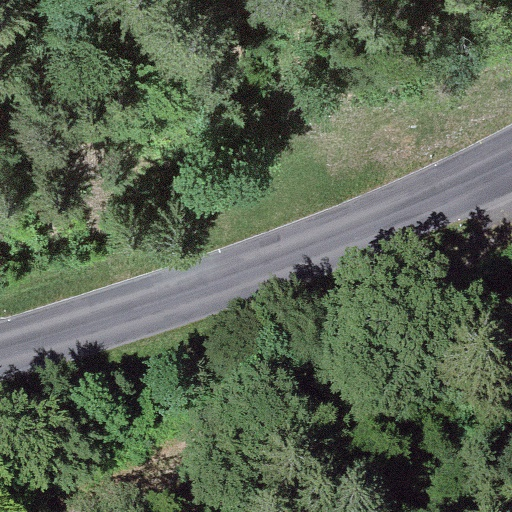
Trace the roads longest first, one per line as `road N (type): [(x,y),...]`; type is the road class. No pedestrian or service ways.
road 1 (tertiary): [(0,354),(220,288),(366,230),(511,158)]
road 2 (track): [(80,511),(511,192)]
